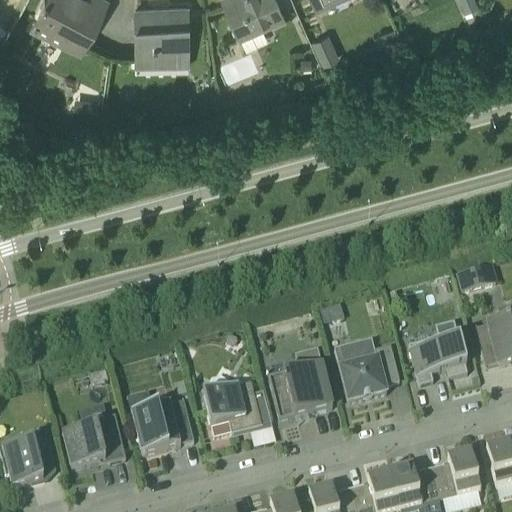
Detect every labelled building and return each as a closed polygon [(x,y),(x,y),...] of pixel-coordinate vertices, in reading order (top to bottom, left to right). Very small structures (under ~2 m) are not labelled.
[(43,0),(41,4),(44,5),(33,27),(79,50),(95,18),(103,0),(43,0)] [(222,0),(239,38),(283,19),(274,0),(222,0)] [(311,0),(316,10),(337,0),(311,0)] [(475,0),(458,0),(468,22),(482,16),(475,0)] [(187,8),(168,9),(156,9),(135,9),(135,67),(188,67),(187,8)] [(339,61),(332,45),(317,51),(325,67),(339,61)] [(300,73),(311,72),(311,59),(300,59),(300,73)] [(82,101),(80,118),(96,121),(98,104),(82,101)] [(457,278),(461,296),(491,288),(487,270),(457,278)] [(511,308),(496,313),(499,324),(487,327),(488,329),(476,332),(475,331),(474,331),(485,374),(486,373),(486,371),(498,368),(498,370),(511,366),(511,308)] [(434,330),(437,342),(439,347),(423,351),(422,346),(408,350),(418,390),(432,387),(430,378),(445,375),(447,383),(467,378),(453,325),(434,330)] [(390,352),(374,356),(371,343),(333,353),(347,408),(386,398),(384,391),(399,387),(390,352)] [(332,412),(317,353),(294,359),(298,375),(267,382),(278,426),(332,412)] [(91,388),(104,385),(108,384),(105,373),(88,377),(91,388)] [(173,388),(176,400),(186,398),(183,386),(173,388)] [(266,429),(259,403),(254,404),(250,387),(202,399),(212,442),(266,429)] [(169,408),(152,412),(148,396),(127,402),(130,417),(141,460),(180,451),(179,449),(193,446),(183,404),(181,405),(182,406),(170,409),(169,408)] [(125,464),(114,421),(113,415),(105,417),(103,408),(78,414),(83,433),(62,438),(70,473),(98,466),(99,471),(125,464)] [(55,476),(45,435),(28,440),(29,446),(7,451),(9,461),(1,463),(5,480),(8,479),(12,493),(32,488),(31,482),(55,476)] [(495,491),(511,487),(511,456),(511,457),(508,446),(485,452),(495,491)] [(443,471),(431,474),(439,506),(480,495),(470,455),(446,461),(449,473),(444,474),(443,471)] [(397,511),(413,511),(439,506),(431,474),(418,477),(419,480),(414,482),(411,470),(389,476),(397,511)] [(355,511),(397,511),(389,476),(366,482),(369,493),(364,494),(363,491),(351,494),(355,511)] [(311,511),(355,511),(351,494),(338,497),(339,501),(334,502),(331,490),(308,496),(311,511)] [(295,511),(292,500),(269,506),(270,511),(295,511)]
